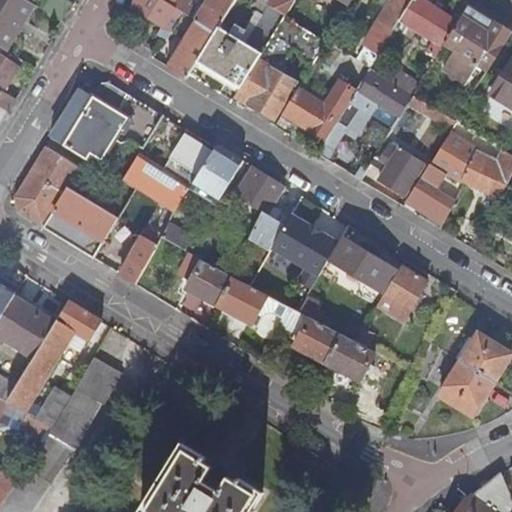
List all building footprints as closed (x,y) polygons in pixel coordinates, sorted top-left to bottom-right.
[(26,0),(0,0),(0,47),(6,51),(34,5),(26,0)] [(184,14),(161,0),(136,0),(131,8),(172,34),(184,14)] [(161,0),(184,14),(189,6),(179,0),(161,0)] [(230,9),(235,0),(209,0),(196,21),(215,34),(219,28),(230,9)] [(240,89),(284,17),(256,0),(235,0),(230,9),(255,25),(244,44),(239,40),(229,35),(219,28),(215,34),(198,63),(240,89)] [(256,0),(284,17),(294,0),(256,0)] [(294,0),(284,17),(327,43),(337,26),(295,0),(294,0)] [(392,0),(378,23),(393,32),(394,32),(400,23),(414,0),(392,0)] [(414,0),(400,23),(415,32),(423,37),(433,43),(426,55),(435,60),(443,47),(461,18),(454,14),(451,19),(425,3),(427,0),(414,0)] [(451,13),(454,14),(461,18),(468,6),(459,0),(451,13)] [(468,6),(461,18),(443,47),(486,74),(509,37),(511,33),(468,6)] [(162,65),(187,80),(198,63),(215,34),(196,21),(184,14),(172,34),(171,35),(183,43),(170,63),(165,60),(162,65)] [(306,77),(327,43),(284,17),(240,89),(232,102),(250,113),(253,108),(274,121),(296,84),(268,66),(270,62),(280,68),(293,47),(305,54),(301,59),(305,62),(299,72),(306,77)] [(235,25),(229,35),(239,40),(245,31),(235,25)] [(423,37),(415,32),(413,37),(421,42),(423,37)] [(344,49),(354,56),(361,46),(350,40),(344,49)] [(0,106),(7,110),(9,112),(16,101),(3,93),(20,66),(4,56),(0,53),(0,106)] [(511,61),(491,96),(511,109),(511,61)] [(355,93),(343,113),(325,141),(324,143),(334,149),(345,134),(354,140),(370,115),(377,104),(400,118),(408,104),(413,96),(393,84),(374,72),(361,94),(356,91),(355,93)] [(400,73),(393,84),(413,96),(420,86),(400,73)] [(343,113),(355,93),(339,83),(324,106),(298,90),(281,118),(307,135),(310,132),(325,141),(343,113)] [(103,85),(94,99),(119,114),(129,97),(108,84),(103,85)] [(80,90),(50,140),(87,162),(90,156),(102,163),(119,135),(110,129),(119,114),(94,99),(80,90)] [(433,108),(413,96),(408,104),(451,131),(456,123),(433,108)] [(110,129),(119,135),(144,149),(160,123),(163,118),(129,97),(119,114),(110,129)] [(437,102),(433,108),(456,123),(464,109),(445,98),(440,104),(437,102)] [(377,104),(370,115),(394,129),(400,118),(377,104)] [(449,134),(430,165),(447,175),(461,184),(464,178),(485,188),(484,192),(500,200),(511,175),(511,156),(502,150),(496,162),(477,152),(478,149),(449,134)] [(136,192),(175,216),(190,191),(192,187),(174,177),(180,167),(197,178),(211,154),(184,136),(171,155),(164,166),(169,169),(166,173),(140,156),(123,184),(136,192)] [(222,196),(242,161),(217,145),(211,154),(197,178),(198,178),(196,181),(219,194),(222,196)] [(379,182),(405,198),(425,167),(391,147),(381,163),(388,167),(379,182)] [(17,213),(93,260),(118,221),(63,187),(68,177),(73,180),(79,169),(46,148),(14,199),(17,213)] [(430,165),(406,203),(430,217),(443,226),(452,210),(458,201),(439,189),(447,175),(430,165)] [(236,196),(263,212),(267,215),(270,211),(284,188),(252,169),(236,196)] [(216,200),(219,194),(196,181),(198,178),(197,178),(192,187),(190,191),(200,197),(202,192),(216,200)] [(283,227),(274,221),(277,216),(270,211),(267,215),(263,212),(262,214),(249,240),(269,251),(270,249),(283,227)] [(283,227),(270,249),(305,269),(297,282),(311,290),(328,261),(329,262),(340,244),(291,215),(283,227)] [(430,217),(427,222),(441,230),(443,226),(430,217)] [(162,240),(191,255),(199,243),(169,226),(162,240)] [(119,276),(135,286),(155,252),(158,247),(143,238),(140,243),(119,276)] [(340,244),(329,262),(379,293),(394,270),(374,258),(378,252),(369,246),(365,252),(343,239),(340,244)] [(233,278),(248,286),(269,251),(249,240),(240,254),(238,252),(225,274),(233,278)] [(218,308),(233,278),(225,274),(203,262),(186,291),(218,308)] [(427,284),(401,267),(382,299),(408,315),(427,284)] [(271,340),(278,327),(288,307),(248,286),(233,278),(218,308),(250,325),(253,326),(255,327),(257,328),(258,329),(258,331),(257,333),(271,340)] [(319,304),(307,297),(297,312),(318,323),(323,314),(316,310),(319,304)] [(56,324),(15,298),(0,319),(0,336),(35,358),(56,324)] [(101,322),(69,302),(56,324),(35,358),(7,402),(8,403),(25,412),(75,332),(90,341),(101,322)] [(294,349),(326,365),(342,336),(318,323),(297,312),(288,307),(278,327),(299,339),(294,349)] [(355,343),(366,349),(373,337),(363,330),(355,343)] [(475,341),(462,363),(494,383),(511,355),(479,335),(475,341)] [(368,367),(375,354),(366,349),(355,343),(342,336),(326,365),(360,383),(365,372),(368,367)] [(470,338),(457,360),(462,363),(475,341),(470,338)] [(122,376),(93,360),(69,402),(54,428),(53,428),(19,480),(0,509),(0,511),(33,511),(42,499),(44,496),(45,495),(74,451),(101,405),(104,406),(122,376)] [(494,383),(462,363),(440,397),(473,417),(494,383)] [(374,370),(368,367),(365,372),(371,376),(374,370)] [(54,428),(69,402),(52,392),(37,419),(53,428),(54,428)] [(0,418),(8,403),(7,402),(0,398),(0,418)] [(29,407),(26,413),(32,416),(35,410),(29,407)] [(140,511),(251,511),(262,494),(183,445),(140,511)] [(0,509),(19,480),(1,472),(0,473),(0,509)] [(510,511),(511,510),(511,501),(499,474),(470,498),(466,503),(464,501),(456,511),(510,511)]
